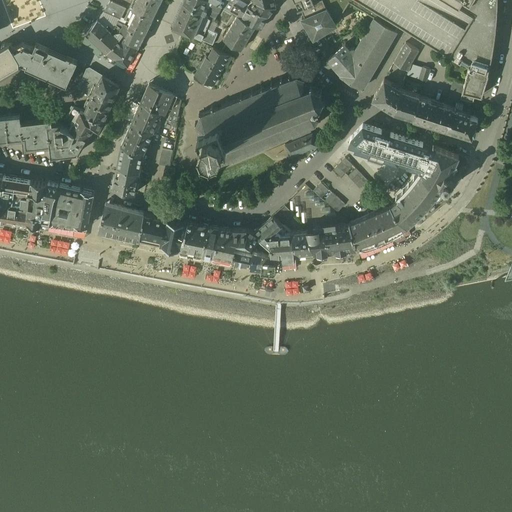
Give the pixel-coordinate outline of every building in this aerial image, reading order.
[(133,0),(131,7),(137,10),(153,17),(161,0),(133,0)] [(206,0),(184,0),(184,1),(205,12),(205,13),(206,11),(207,9),(203,7),(206,0)] [(220,3),(213,0),(212,0),(210,6),(220,11),(222,6),(222,5),(220,3)] [(235,3),(229,0),(221,0),(220,3),(222,5),(222,6),(231,11),(235,3)] [(274,0),(253,0),(254,1),(250,6),(267,16),(268,16),(276,6),(274,0)] [(295,0),(297,4),(298,7),(298,9),(302,7),(305,15),(302,17),(314,36),(337,23),(336,22),(349,1),(374,17),(396,29),(399,24),(461,62),(462,60),(469,65),(463,91),(475,94),(482,95),(489,73),(488,73),(490,65),(480,61),(481,60),(480,60),(489,45),(494,45),(495,38),(496,27),(497,9),(497,0),(295,0)] [(126,8),(110,1),(107,6),(104,11),(103,11),(121,19),(126,8)] [(205,12),(184,1),(173,26),(194,36),(203,14),(204,14),(205,12)] [(250,6),(248,5),(245,10),(242,8),(242,7),(235,3),(231,11),(238,15),(256,25),(261,27),(267,16),(250,6)] [(153,17),(137,10),(128,26),(131,27),(145,34),(153,17)] [(216,17),(206,11),(205,13),(205,12),(204,14),(214,21),(216,17)] [(238,15),(223,38),(241,49),(256,25),(238,15)] [(361,40),(356,48),(355,47),(353,47),(352,48),(350,49),(346,43),(327,59),(341,74),(340,75),(363,88),(397,30),(396,29),(374,17),(364,34),(363,34),(362,34),(361,35),(361,36),(360,37),(360,38),(360,39),(361,40)] [(107,28),(98,20),(87,34),(107,52),(114,57),(121,44),(116,42),(118,39),(119,40),(123,34),(124,34),(125,34),(127,36),(131,27),(128,26),(124,24),(122,28),(117,24),(113,29),(109,26),(107,28)] [(145,34),(131,27),(127,36),(125,34),(124,34),(123,36),(125,37),(139,46),(145,34)] [(218,33),(207,28),(204,34),(215,39),(218,33)] [(215,39),(204,34),(203,36),(214,42),(215,39)] [(214,42),(203,36),(202,39),(213,44),(214,42)] [(139,46),(125,37),(121,45),(121,44),(114,57),(128,65),(139,46)] [(75,62),(36,44),(34,47),(23,42),(13,48),(21,61),(23,60),(28,62),(27,65),(66,82),(75,62)] [(419,50),(406,42),(394,62),(409,69),(412,63),(419,50)] [(214,47),(209,56),(206,54),(196,75),(213,84),(223,65),(226,66),(232,56),(214,47)] [(0,51),(0,75),(19,65),(21,61),(13,48),(10,48),(6,48),(0,51)] [(430,69),(423,66),(419,79),(426,81),(430,69)] [(102,75),(90,68),(87,69),(83,77),(86,79),(90,82),(96,85),(102,75)] [(277,83),(274,84),(273,82),(271,83),(272,84),(271,84),(271,85),(265,88),(265,87),(263,87),(263,86),(261,87),(262,89),(254,93),(253,90),(251,91),(252,93),(243,97),(242,94),(240,95),(241,98),(229,103),(227,102),(226,104),(215,109),(213,106),(211,107),(212,110),(202,114),(200,113),(199,115),(200,116),(197,123),(195,123),(195,125),(198,125),(201,132),(199,132),(202,139),(203,139),(206,146),(205,147),(208,153),(209,156),(211,156),(212,160),(210,162),(212,163),(213,161),(219,163),(218,165),(220,166),(221,163),(233,158),(234,161),(236,160),(235,157),(247,152),(250,154),(251,151),(262,147),(263,149),(264,148),(263,146),(273,142),(274,144),(276,144),(275,141),(282,138),(283,140),(285,139),(284,137),(316,124),(317,126),(319,124),(317,122),(320,118),(323,118),(323,117),(321,116),(319,111),(320,109),(320,107),(322,109),(324,108),(322,104),(324,99),(328,99),(329,96),(325,96),(322,90),(324,87),(323,85),(320,88),(313,85),(313,82),(311,82),(311,83),(308,83),(306,78),(308,76),(306,74),(304,77),(299,75),(299,73),(297,72),(296,75),(292,77),(291,74),(289,75),(290,78),(284,80),(283,77),(281,78),(282,81),(277,83)] [(120,84),(103,74),(102,75),(96,85),(90,82),(89,85),(95,87),(90,98),(109,107),(120,84)] [(86,79),(79,88),(84,91),(89,85),(90,82),(86,79)] [(401,89),(384,79),(372,99),(394,113),(401,89)] [(183,96),(149,81),(141,100),(171,114),(171,113),(178,117),(183,96)] [(421,95),(401,89),(394,113),(413,119),(420,96),(421,95)] [(475,94),(463,91),(461,99),(473,102),(475,94)] [(455,107),(420,96),(413,119),(430,124),(448,130),(455,109),(455,107)] [(109,107),(90,98),(85,111),(104,119),(109,107)] [(141,100),(132,120),(157,132),(161,124),(164,125),(165,122),(167,123),(168,119),(169,119),(171,114),(141,100)] [(85,111),(74,106),(66,117),(75,121),(70,127),(89,136),(94,127),(99,129),(104,119),(85,111)] [(470,114),(455,109),(448,130),(472,137),(478,118),(470,115),(470,114)] [(48,120),(21,123),(20,113),(7,115),(10,139),(23,138),(24,148),(51,145),(52,155),(79,151),(89,136),(70,127),(62,124),(49,125),(48,120)] [(0,140),(10,139),(7,115),(0,115),(0,140)] [(132,120),(122,143),(142,151),(148,136),(154,139),(157,132),(132,120)] [(362,122),(348,137),(346,143),(361,149),(360,151),(367,153),(366,157),(385,163),(386,160),(398,164),(399,160),(407,163),(406,167),(414,169),(415,167),(422,170),(423,169),(426,164),(430,156),(433,150),(435,146),(362,122)] [(310,126),(291,134),(294,141),(286,144),(291,157),(318,145),(313,133),(312,133),(310,129),(311,128),(310,126)] [(142,151),(122,143),(117,163),(139,170),(143,151),(142,151)] [(426,164),(423,169),(422,170),(419,174),(416,172),(402,189),(405,192),(399,198),(393,203),(393,204),(409,223),(421,213),(427,206),(432,200),(435,196),(439,192),(444,184),(448,187),(454,178),(450,175),(455,164),(459,156),(435,146),(433,150),(430,156),(426,164)] [(346,156),(334,168),(342,176),(354,164),(346,156)] [(139,170),(117,163),(113,184),(135,191),(139,171),(140,170),(139,170)] [(176,167),(166,164),(164,170),(175,173),(176,167)] [(369,179),(357,167),(349,175),(361,187),(369,179)] [(175,173),(164,170),(163,176),(174,178),(175,173)] [(32,177),(3,173),(1,190),(0,195),(30,198),(31,189),(32,177)] [(174,178),(163,176),(162,182),(172,184),(174,178)] [(49,179),(32,177),(31,189),(30,198),(27,218),(42,220),(45,201),(41,201),(42,194),(46,195),(47,191),(49,179)] [(59,181),(49,179),(47,191),(46,195),(45,201),(42,220),(50,221),(52,212),(54,199),(59,181)] [(83,187),(59,181),(54,199),(52,212),(50,221),(75,225),(76,221),(83,187)] [(172,184),(162,182),(160,187),(171,190),(172,184)] [(320,182),(313,190),(321,198),(328,190),(320,182)] [(95,190),(83,187),(76,221),(88,223),(95,190)] [(160,187),(159,187),(157,196),(169,198),(171,190),(160,187)] [(346,202),(333,192),(326,200),(339,211),(346,202)] [(0,213),(27,218),(30,198),(0,195),(0,213)] [(145,209),(129,205),(106,199),(99,225),(124,231),(140,235),(143,223),(145,209)] [(294,213),(285,204),(273,214),(283,223),(294,213)] [(393,204),(350,222),(350,223),(358,245),(409,223),(393,204)] [(166,214),(145,209),(143,223),(140,235),(161,240),(166,214)] [(188,218),(166,214),(161,240),(182,245),(188,218)] [(210,222),(188,218),(182,245),(183,245),(203,250),(210,222)] [(281,231),(267,219),(249,226),(255,231),(256,229),(263,233),(261,236),(266,243),(264,246),(263,249),(262,250),(277,253),(296,249),(281,231)] [(210,222),(203,250),(214,252),(221,224),(210,222)] [(350,223),(321,227),(321,225),(308,227),(308,228),(315,250),(333,249),(347,247),(358,245),(350,223)] [(232,226),(221,224),(214,252),(232,256),(235,246),(237,238),(230,237),(232,226)] [(249,226),(232,226),(230,237),(237,238),(254,243),(257,244),(259,234),(255,231),(249,226)] [(308,228),(291,230),(296,249),(297,251),(315,250),(308,228)] [(248,242),(246,249),(235,246),(232,256),(251,261),(254,244),(248,242)] [(264,246),(257,245),(257,244),(254,243),(254,244),(251,261),(263,263),(262,266),(274,268),(278,264),(278,262),(276,257),(277,256),(276,256),(277,253),(262,250),(263,249),(264,246)]
